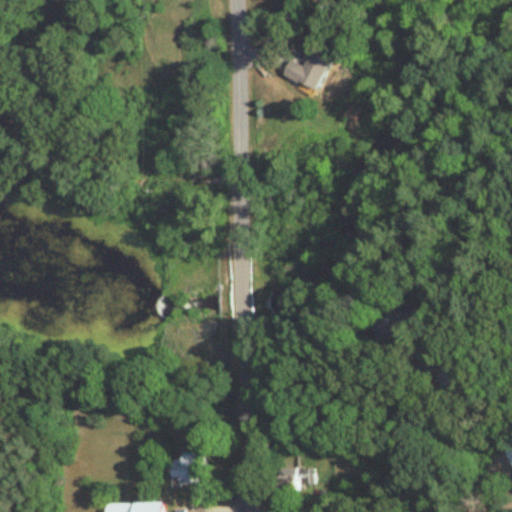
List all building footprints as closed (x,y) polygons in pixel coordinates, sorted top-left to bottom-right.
[(332,60),(312,52),(305,68),(291,62),(284,78),(319,92),(332,60)] [(414,310),(376,321),(381,340),(420,330),(414,310)] [(471,372),(447,359),(432,389),(456,401),(471,372)] [(184,462),(172,462),(172,484),(206,484),(206,455),(184,455),(184,462)] [(315,471),(284,471),(284,489),(315,489),(315,471)]
